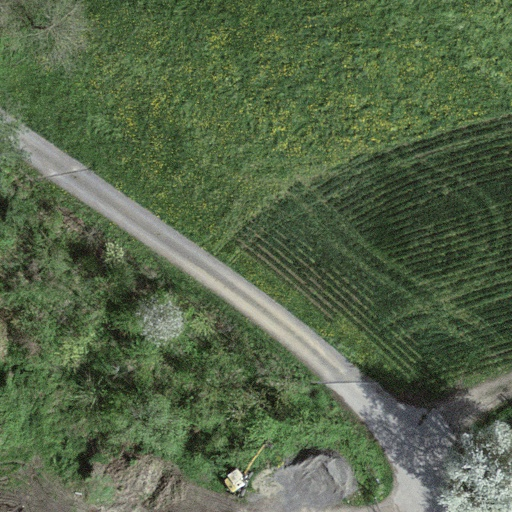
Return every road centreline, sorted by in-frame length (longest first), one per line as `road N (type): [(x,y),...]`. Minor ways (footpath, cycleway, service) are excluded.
road 1 (track): [(0,126),(251,296),(377,410)]
road 2 (track): [(391,440),(511,388)]
